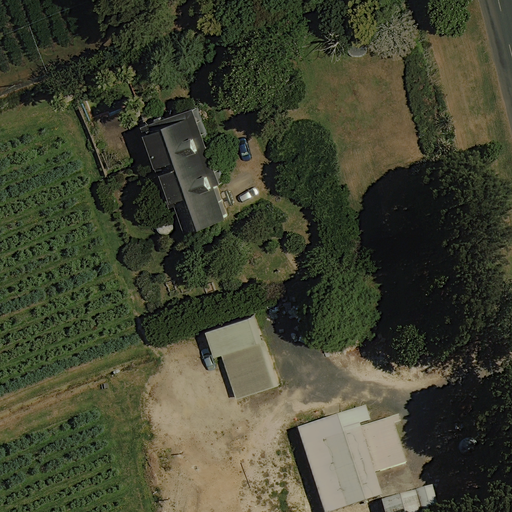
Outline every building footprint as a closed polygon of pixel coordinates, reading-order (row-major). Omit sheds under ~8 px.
[(181,199),(193,233),(231,219),(220,186),(226,184),(201,110),(150,128),(176,201),(181,199)] [(240,400),(281,387),(257,314),(210,330),(218,356),(224,354),(240,400)] [(295,511),(261,408),(150,445),(172,511),(295,511)] [(369,426),(363,408),(295,430),(320,511),(334,511),(378,498),(371,476),(404,466),(389,419),(369,426)] [(379,502),(381,511),(442,511),(435,486),(379,502)]
